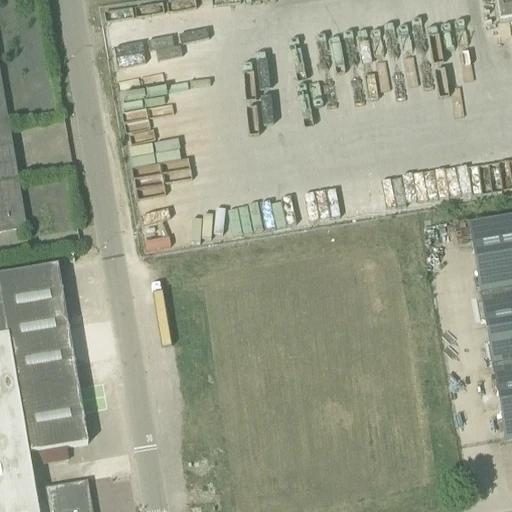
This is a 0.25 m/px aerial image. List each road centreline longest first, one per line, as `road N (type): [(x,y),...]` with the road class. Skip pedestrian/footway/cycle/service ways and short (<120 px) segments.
road 1 (unclassified): [(152,511),(68,0)]
road 2 (unknown): [(367,0),(261,23),(235,46),(223,73),(232,135),(253,158),(277,165),(432,135)]
